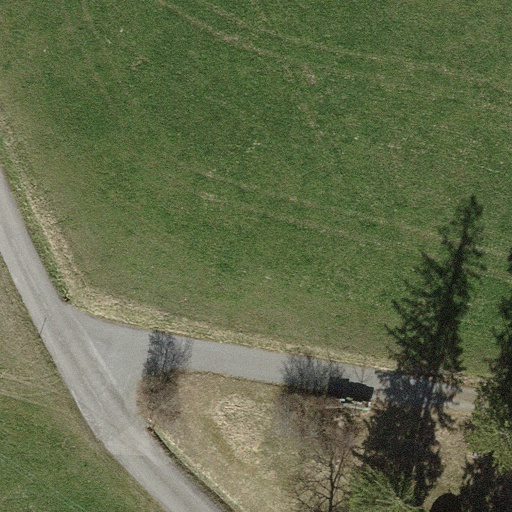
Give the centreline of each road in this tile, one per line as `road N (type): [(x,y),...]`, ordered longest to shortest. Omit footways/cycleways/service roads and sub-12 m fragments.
road 1 (track): [(60,338),(511,409)]
road 2 (residential): [(0,208),(89,386),(138,456),(194,511)]
